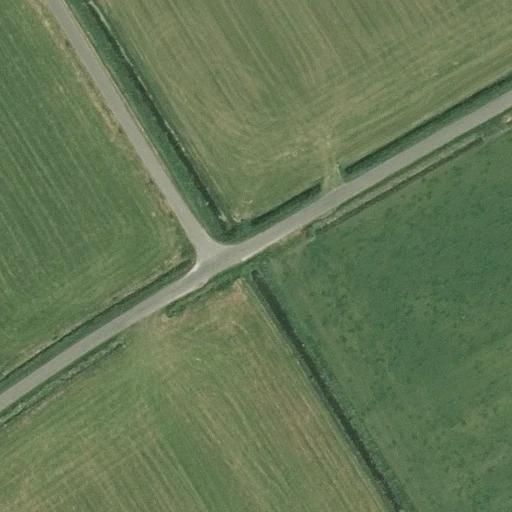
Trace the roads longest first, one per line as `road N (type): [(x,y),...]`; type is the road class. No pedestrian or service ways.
road 1 (unclassified): [(219,265),(511,99)]
road 2 (unclassified): [(219,265),(51,0)]
road 3 (unclassified): [(0,407),(219,265)]
